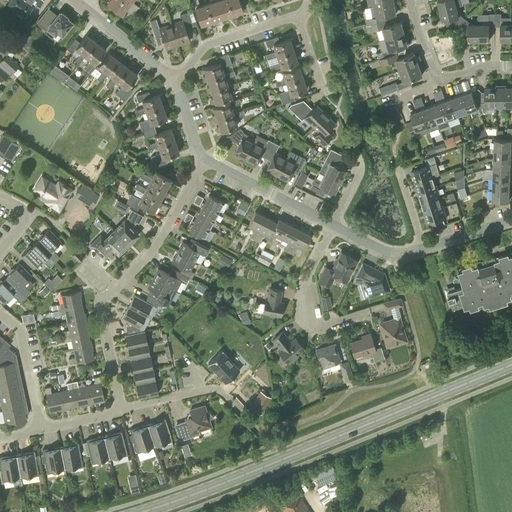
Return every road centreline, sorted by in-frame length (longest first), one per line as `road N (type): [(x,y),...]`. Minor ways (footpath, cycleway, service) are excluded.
road 1 (primary): [(142,511),(511,365)]
road 2 (residential): [(120,408),(103,303),(151,253),(204,159)]
road 3 (residential): [(379,312),(324,330),(307,323),(302,295),(334,226)]
road 4 (residential): [(261,435),(215,389),(120,408)]
road 5 (residential): [(334,226),(204,159)]
road 6 (residential): [(174,81),(207,45),(296,14)]
road 7 (residential): [(40,431),(18,329),(0,313)]
